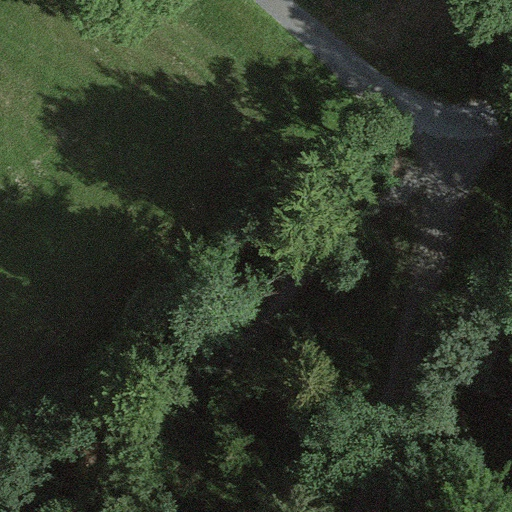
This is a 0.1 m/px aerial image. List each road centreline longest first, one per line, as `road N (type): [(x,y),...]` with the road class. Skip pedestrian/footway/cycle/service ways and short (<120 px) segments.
road 1 (track): [(511,86),(474,123),(369,511)]
road 2 (track): [(511,118),(474,123),(401,112),(271,0)]
